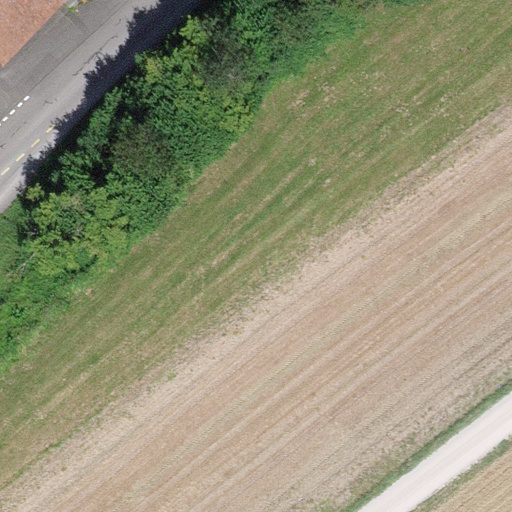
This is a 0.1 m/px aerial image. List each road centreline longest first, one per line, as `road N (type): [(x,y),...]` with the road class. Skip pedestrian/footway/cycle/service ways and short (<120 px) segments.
road 1 (residential): [(0,156),(165,0)]
road 2 (track): [(401,511),(511,427)]
